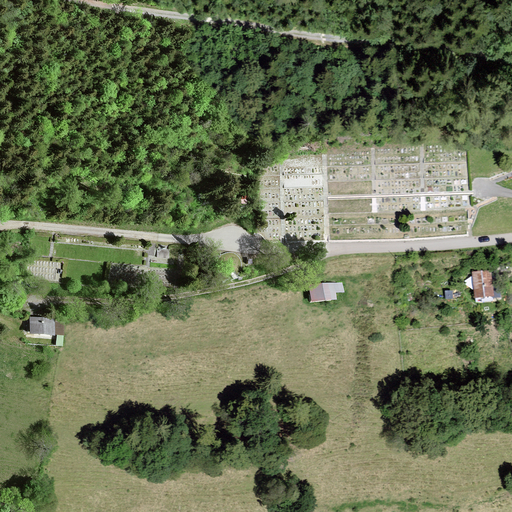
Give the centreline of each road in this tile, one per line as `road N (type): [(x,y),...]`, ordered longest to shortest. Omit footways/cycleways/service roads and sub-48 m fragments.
road 1 (residential): [(511,238),(282,251),(0,225)]
road 2 (track): [(74,0),(511,60)]
